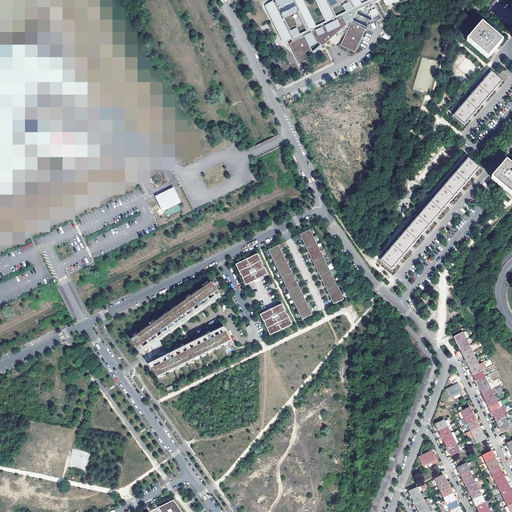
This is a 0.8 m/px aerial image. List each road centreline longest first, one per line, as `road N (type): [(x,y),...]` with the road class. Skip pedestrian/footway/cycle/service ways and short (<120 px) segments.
road 1 (residential): [(319,211),(314,184),(223,0)]
road 2 (residential): [(191,475),(84,324)]
road 3 (residential): [(220,258),(84,324)]
road 4 (residential): [(511,474),(457,364),(443,364)]
road 5 (residential): [(469,193),(397,276),(412,289)]
road 6 (residential): [(412,289),(483,208),(469,193)]
road 7 (residential): [(399,304),(319,211)]
